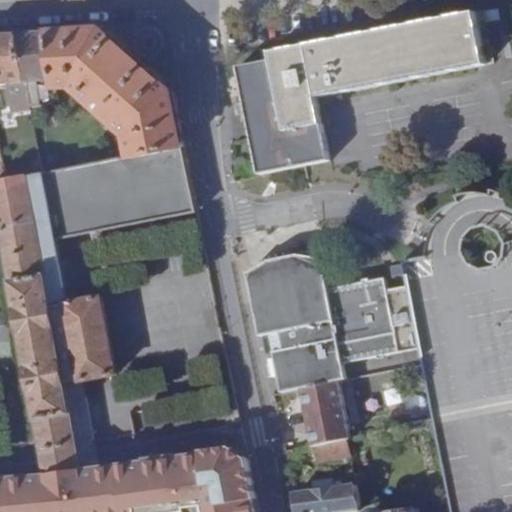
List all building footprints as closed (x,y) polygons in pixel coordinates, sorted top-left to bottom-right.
[(275,61),(240,68),(251,124),(324,108),(322,98),(489,64),(479,12),(273,53),(275,61)] [(105,31),(54,34),(56,77),(57,86),(74,83),(130,138),(133,158),(184,149),(174,95),(105,31)] [(54,34),(21,36),(27,95),(28,99),(29,103),(34,102),(30,80),(56,77),(54,34)] [(21,36),(0,37),(0,111),(4,111),(0,84),(10,83),(13,101),(28,99),(27,95),(21,36)] [(324,108),(251,124),(254,139),(327,123),(324,108)] [(327,123),(254,139),(261,175),(333,159),(327,123)] [(7,181),(0,182),(0,207),(45,449),(46,451),(96,442),(85,381),(120,375),(105,299),(71,305),(58,240),(198,215),(184,149),(133,158),(43,174),(7,181)] [(272,265),(251,277),(326,262),(302,259),(272,265)] [(251,277),(256,302),(330,286),(326,262),(251,277)] [(256,302),(257,304),(263,335),(265,335),(270,355),(277,354),(278,358),(274,359),(279,379),(281,379),(285,395),(303,391),(347,381),(350,380),(347,366),(422,350),(410,286),(389,290),(386,278),(331,290),(330,286),(256,302)] [(347,381),(303,391),(315,446),(318,445),(349,439),(352,438),(342,390),(348,389),(347,381)] [(241,425),(234,394),(224,396),(229,427),(241,425)] [(362,436),(393,429),(390,417),(359,424),(362,436)] [(349,439),(318,445),(321,461),(353,455),(349,439)] [(96,442),(46,451),(50,473),(57,472),(101,465),(96,442)] [(260,511),(246,446),(118,463),(124,511),(260,511)] [(57,472),(50,473),(16,479),(17,511),(124,511),(118,463),(101,465),(57,472)] [(8,480),(7,477),(0,477),(0,511),(17,511),(16,479),(8,480)] [(317,490),(295,494),(297,511),(344,511),(364,508),(358,483),(335,486),(334,479),(316,482),(317,490)]
